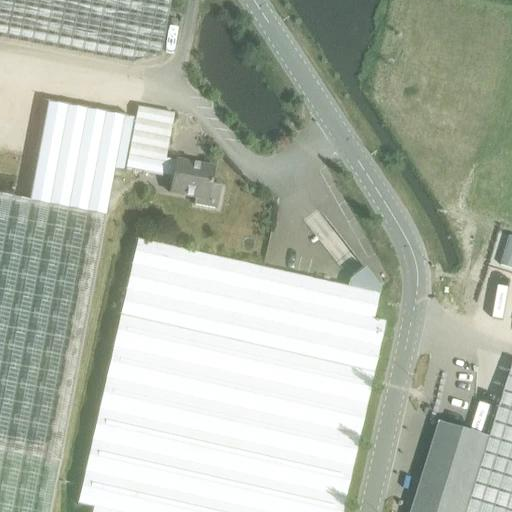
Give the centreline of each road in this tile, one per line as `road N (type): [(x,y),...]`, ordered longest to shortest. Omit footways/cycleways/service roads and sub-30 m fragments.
road 1 (tertiary): [(412,316),(408,256),(329,128)]
road 2 (tertiary): [(366,511),(412,316)]
road 3 (tertiary): [(329,128),(250,0)]
road 4 (unclassified): [(263,182),(172,84)]
